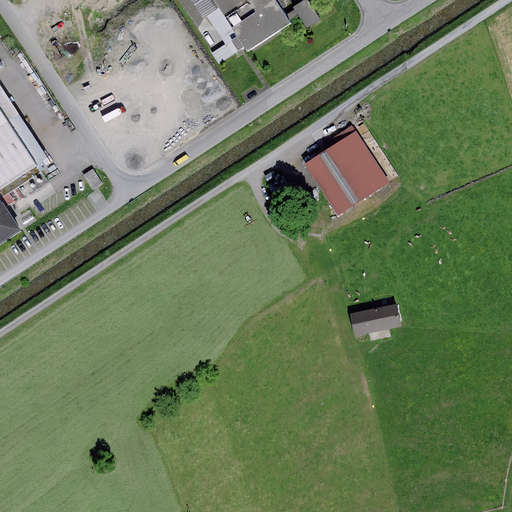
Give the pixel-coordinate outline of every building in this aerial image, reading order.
[(208,0),(190,0),(201,17),(214,9),(208,0)] [(212,0),(218,9),(237,37),(230,41),(236,50),(243,46),(246,50),(289,22),(288,21),(285,16),(274,0),(212,0)] [(307,0),(303,0),(293,7),(295,10),(285,16),(288,21),(298,15),(306,28),(320,19),(307,0)] [(237,37),(218,9),(206,17),(224,44),(211,53),(217,62),(236,50),(230,41),(237,37)] [(0,52),(0,192),(2,192),(44,165),(0,96),(0,74),(10,68),(0,52)] [(53,158),(0,75),(0,96),(44,165),(53,158)] [(329,149),(303,167),(338,220),(391,185),(351,126),(325,143),(329,149)] [(93,169),(84,175),(93,190),(102,184),(93,169)] [(2,192),(0,192),(0,246),(27,229),(2,192)] [(396,305),(349,313),(354,336),(401,328),(396,305)]
